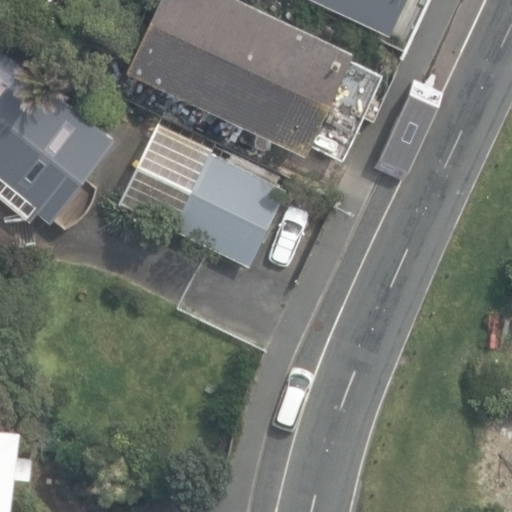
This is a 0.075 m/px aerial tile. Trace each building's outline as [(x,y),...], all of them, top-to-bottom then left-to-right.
[(160,0),(130,66),(308,149),(356,45),(258,0),(160,0)] [(324,0),(393,31),(406,0),(324,0)] [(0,45),(0,280),(115,129),(2,43),(0,45)] [(216,146),(159,118),(118,202),(250,266),(289,186),(214,150),(216,146)] [(0,511),(15,511),(24,447),(0,444),(0,511)]
